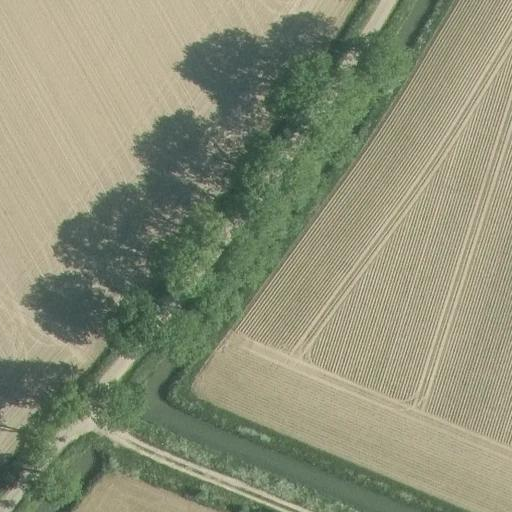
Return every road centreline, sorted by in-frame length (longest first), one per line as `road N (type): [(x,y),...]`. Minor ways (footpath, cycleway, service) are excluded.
road 1 (unclassified): [(0,511),(267,198),(385,0)]
road 2 (track): [(85,412),(148,455),(285,511)]
